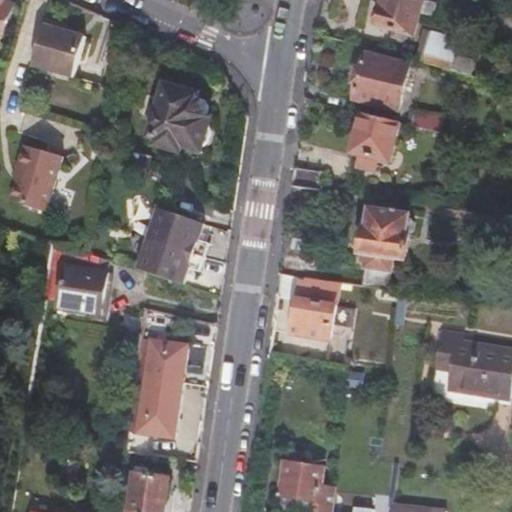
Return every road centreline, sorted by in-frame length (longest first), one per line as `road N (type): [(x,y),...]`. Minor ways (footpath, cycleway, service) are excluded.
road 1 (tertiary): [(278,64),(220,511)]
road 2 (unknown): [(38,0),(6,118),(7,168)]
road 3 (residential): [(122,0),(278,64)]
road 4 (unknown): [(225,309),(156,302),(120,315),(78,316)]
